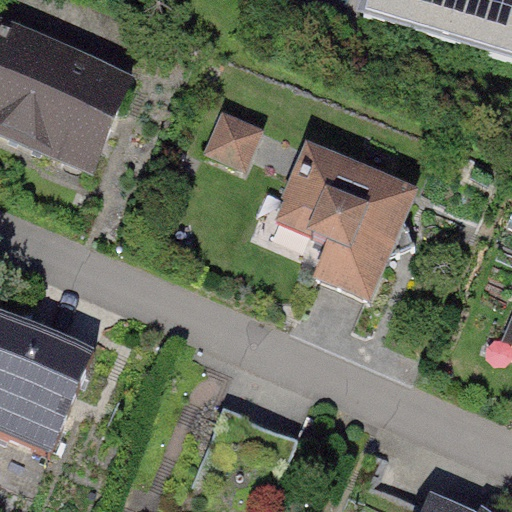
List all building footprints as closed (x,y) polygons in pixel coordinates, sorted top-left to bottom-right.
[(511,0),(374,0),(368,21),(511,65),(511,0)] [(4,34),(0,42),(0,141),(103,184),(142,92),(4,34)] [(221,114),(214,159),(259,166),(266,121),(221,114)] [(422,207),(314,160),(270,259),(378,306),(422,207)] [(102,361),(0,315),(0,473),(42,492),(102,361)]
